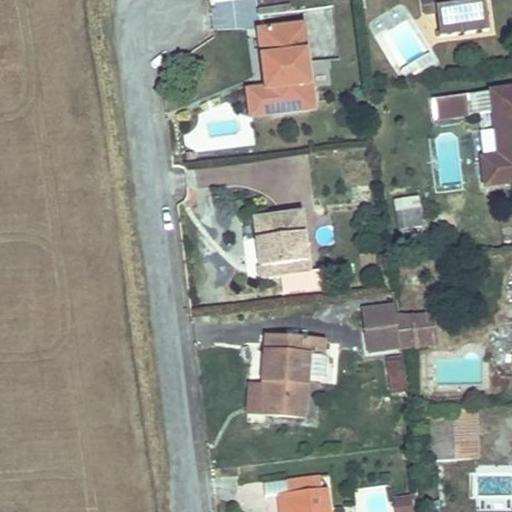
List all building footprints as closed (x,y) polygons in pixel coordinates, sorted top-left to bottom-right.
[(429,0),(431,16),(442,16),(445,43),(496,37),(493,15),(477,17),(474,0),(429,0)] [(404,84),(436,65),(409,19),(377,37),(404,84)] [(276,84),(248,87),(252,110),(316,103),(307,23),(261,28),(265,62),(272,62),(276,84)] [(474,114),(491,111),(488,94),(471,97),(474,114)] [(432,97),(432,120),(467,121),(467,98),(432,97)] [(511,107),(495,110),(503,170),(486,173),(490,199),(511,195),(511,107)] [(401,233),(425,226),(417,195),(392,201),(401,233)] [(301,210),(254,217),(263,278),(310,271),(301,210)] [(283,294),(322,294),(322,277),(283,276),(283,294)] [(402,353),(396,306),(368,310),(374,357),(402,353)] [(248,388),(248,411),(305,415),(309,339),(266,337),(263,388),(248,388)] [(387,392),(403,392),(403,359),(386,360),(387,392)] [(481,414),(449,412),(446,459),(478,462),(481,414)] [(336,511),(333,476),(285,481),(287,500),(293,500),(294,511),(336,511)] [(385,484),(365,489),(369,511),(372,511),(391,508),(385,484)] [(414,511),(414,497),(394,498),(394,511),(414,511)]
